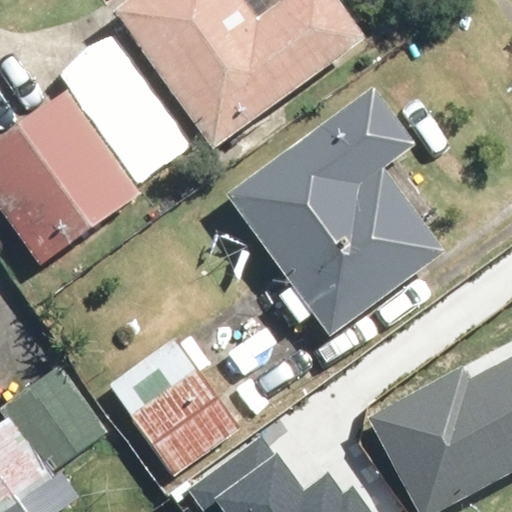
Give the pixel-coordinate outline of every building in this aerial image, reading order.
[(317,0),(252,45),(220,0),(148,0),(120,20),(205,142),(228,126),(229,128),(349,47),(317,0)] [(70,113),(0,156),(0,196),(39,258),(127,203),(70,113)] [(357,113),(225,208),(260,257),(264,254),(318,334),(426,262),(370,179),(392,163),(357,113)] [(113,380),(171,468),(289,391),(230,303),(113,380)] [(511,373),(392,434),(431,509),(511,467),(511,373)] [(65,380),(6,419),(43,475),(102,436),(65,380)] [(263,421),(173,487),(192,511),(367,511),(330,461),(306,478),(263,421)]
